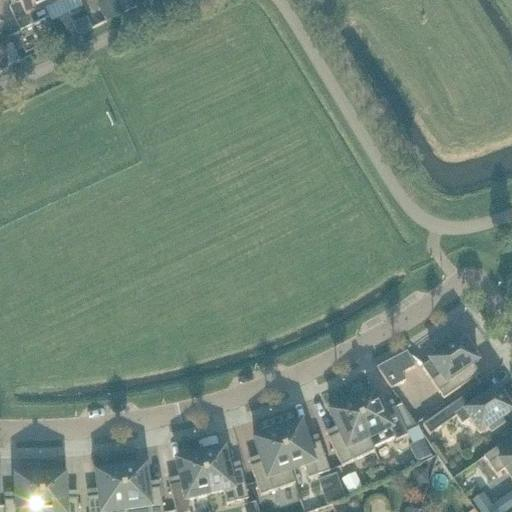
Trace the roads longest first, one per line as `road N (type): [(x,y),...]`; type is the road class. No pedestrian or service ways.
road 1 (residential): [(0,431),(104,427),(247,395),(329,362),(467,284),(483,291),(511,332)]
road 2 (unclassified): [(511,217),(446,230),(406,208),(277,0)]
road 3 (unclassified): [(192,0),(0,89)]
